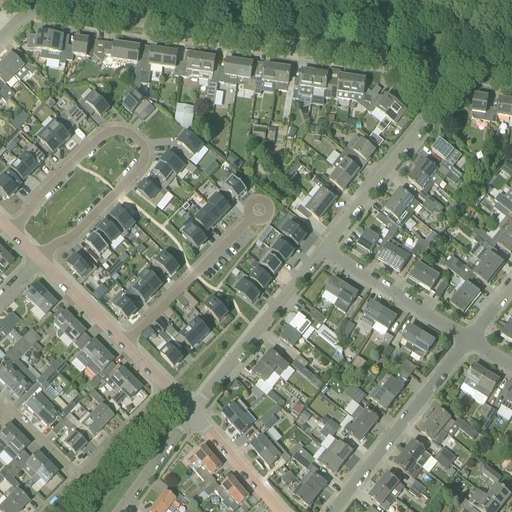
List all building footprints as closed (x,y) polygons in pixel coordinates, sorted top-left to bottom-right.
[(47,35),(38,33),(38,37),(30,35),(28,50),(43,52),(49,52),(51,36),(47,35)] [(25,37),(23,34),(16,40),(20,44),(26,39),(25,39),(24,38),(25,37)] [(66,65),(67,61),(69,47),(63,46),(64,37),(56,36),(51,36),(49,52),(47,60),(61,62),(60,64),(66,65)] [(75,48),(69,47),(67,61),(73,62),(74,56),(87,58),(89,41),(76,39),(75,48)] [(112,61),(126,63),(128,46),(115,44),(115,46),(109,46),(109,43),(96,42),(94,55),(94,56),(100,60),(102,62),(107,58),(113,59),(112,61)] [(141,93),(142,85),(145,58),(140,57),(141,48),(128,46),(126,63),(138,65),(138,71),(128,84),(141,93)] [(142,85),(149,86),(152,67),(163,69),(165,52),(153,50),(151,59),(145,58),(142,85)] [(175,77),(181,78),(183,63),(177,62),(178,53),(165,52),(163,69),(176,71),(175,77)] [(192,77),(200,79),(203,55),(197,54),(197,56),(190,55),(189,64),(183,63),(181,78),(187,79),(188,73),(193,73),(192,77)] [(38,71),(24,57),(19,62),(12,55),(3,65),(16,78),(25,69),(33,76),(38,71)] [(210,56),(203,55),(200,79),(200,80),(209,81),(205,105),(215,106),(218,83),(220,70),(221,70),(221,69),(220,66),(215,66),(216,59),(210,58),(210,56)] [(96,64),(100,60),(94,56),(91,60),(96,64)] [(237,85),(237,86),(241,62),(228,61),(226,70),(221,70),(220,70),(218,83),(225,84),(226,77),(238,79),(237,85)] [(244,91),(256,93),(259,66),(254,65),(254,64),(241,62),(237,86),(245,87),(244,91)] [(0,79),(1,80),(0,81),(0,88),(11,99),(16,95),(7,86),(16,78),(3,65),(0,67),(0,79)] [(259,66),(256,93),(255,95),(261,96),(263,82),(276,84),(279,68),(266,66),(265,66),(259,66)] [(293,100),(295,79),(290,78),(291,69),(279,68),(276,84),(275,91),(288,93),(284,123),(290,124),(293,100)] [(301,89),(313,90),(314,90),(316,73),(303,71),(302,80),(295,79),(293,100),(299,101),(301,89)] [(312,97),(332,99),(334,81),(328,80),(329,75),(316,73),(314,90),(313,90),(312,97)] [(351,95),(353,79),(341,77),(340,82),(334,81),(332,99),(338,100),(339,93),(351,95)] [(362,108),(367,111),(376,100),(365,91),(366,81),(353,79),(351,95),(350,101),(363,103),(362,108)] [(49,100),(57,92),(52,87),(44,95),(49,100)] [(0,102),(3,100),(7,104),(11,99),(0,88),(0,102)] [(158,93),(150,92),(149,100),(157,101),(158,93)] [(80,106),(91,117),(95,113),(101,118),(109,109),(95,95),(86,104),(84,101),(80,106)] [(141,108),(145,112),(150,107),(138,95),(125,107),(133,116),(141,108)] [(377,110),(386,118),(397,104),(387,96),(385,99),(382,96),(379,97),(376,100),(367,111),(370,114),(374,114),(377,110)] [(472,120),(491,123),(493,108),(487,107),(489,98),(475,96),(472,120)] [(498,117),(511,119),(511,109),(511,101),(500,99),(499,109),(493,108),(491,123),(497,124),(498,117)] [(410,122),(404,117),(408,113),(397,104),(386,118),(378,129),(383,133),(392,122),(397,126),(401,129),(403,131),(410,122)] [(73,106),(60,119),(71,130),(75,126),(79,129),(87,121),(73,106)] [(16,132),(30,118),(29,117),(29,118),(26,115),(27,114),(24,112),(10,126),(16,132)] [(189,132),(192,115),(178,113),(177,122),(189,132)] [(71,130),(60,119),(47,132),(62,146),(70,138),(67,135),(71,130)] [(297,130),(291,128),(287,137),(293,140),(297,130)] [(266,141),(267,131),(255,129),(253,140),(266,141)] [(268,140),(276,141),(277,130),(269,129),(268,140)] [(62,146),(47,132),(35,145),(46,156),(50,152),(53,155),(62,146)] [(380,147),(384,142),(374,133),(369,139),(380,147)] [(187,134),(178,144),(181,147),(177,152),(190,162),(202,147),(187,134)] [(345,152),(357,162),(361,157),(367,163),(376,152),(362,141),(357,137),(349,147),(345,152)] [(444,160),(441,165),(450,173),(459,180),(463,175),(453,167),(462,156),(455,150),(454,151),(441,141),(432,151),(444,160)] [(17,147),(16,146),(13,142),(6,149),(8,152),(10,154),(17,147)] [(30,152),(27,156),(38,167),(45,160),(30,144),(26,148),(30,152)] [(338,170),(352,182),(360,172),(353,167),(357,162),(345,152),(333,167),(338,171),(338,170)] [(161,164),(177,177),(184,168),(193,176),(194,175),(197,171),(197,170),(180,157),(177,161),(168,155),(161,164)] [(27,156),(19,163),(31,175),(38,167),(27,156)] [(238,159),(232,166),(238,171),(244,164),(238,159)] [(425,160),(416,171),(431,182),(431,181),(436,175),(439,171),(425,160)] [(23,182),(31,175),(19,163),(12,171),(23,182)] [(299,163),(288,177),(291,180),(302,166),(299,163)] [(154,182),(156,183),(165,191),(177,177),(161,164),(160,165),(154,173),(153,173),(158,177),(154,182)] [(208,177),(212,173),(207,169),(203,173),(208,177)] [(8,170),(0,177),(0,180),(2,182),(0,183),(0,195),(5,201),(8,198),(9,199),(18,191),(17,189),(22,184),(8,170)] [(321,181),(333,190),(336,186),(344,192),(352,182),(338,170),(338,171),(330,180),(325,177),(321,181)] [(423,192),(431,182),(416,171),(409,180),(423,192)] [(450,173),(446,178),(455,185),(459,180),(450,173)] [(221,193),(230,201),(231,202),(235,198),(239,201),(247,193),(247,192),(233,178),(232,178),(232,179),(225,186),(224,186),(224,187),(220,191),(221,193)] [(317,179),(314,183),(322,190),(314,200),(328,211),(336,201),(329,195),(333,190),(321,181),(317,179)] [(168,193),(165,191),(156,183),(152,188),(146,183),(142,188),(141,187),(136,193),(141,196),(141,195),(157,208),(168,193)] [(393,200),(407,211),(412,215),(420,205),(415,201),(401,190),(393,200)] [(230,201),(221,193),(208,206),(210,207),(221,218),(230,210),(225,205),(230,201)] [(421,198),(426,202),(436,210),(440,205),(430,197),(430,198),(425,193),(421,198)] [(169,205),(173,197),(168,194),(163,202),(169,205)] [(480,203),(474,198),(470,203),(476,208),(480,203)] [(328,211),(314,200),(306,210),(301,206),(297,211),(308,220),(312,216),(320,222),(328,211)] [(407,211),(393,200),(385,210),(399,221),(407,211)] [(436,210),(426,202),(423,207),(432,215),(436,210)] [(507,218),(499,228),(502,230),(511,238),(511,214),(511,213),(502,206),(498,204),(495,208),(507,218)] [(472,217),(476,211),(469,206),(465,211),(472,217)] [(210,207),(203,214),(214,226),(221,218),(210,207)] [(288,213),(284,209),(280,214),(284,218),(288,213)] [(120,236),(124,240),(129,235),(126,232),(134,224),(120,210),(111,219),(116,223),(112,227),(111,227),(120,236)] [(195,221),(197,223),(207,233),(214,226),(203,214),(195,221)] [(386,227),(391,222),(381,214),(377,219),(386,227)] [(305,228),(294,220),(282,234),(298,247),(306,237),(301,233),(305,228)] [(111,227),(112,227),(107,223),(98,231),(106,239),(103,242),(109,247),(120,236),(111,227)] [(203,237),(207,233),(197,223),(187,232),(187,231),(182,236),(186,239),(186,238),(198,250),(207,241),(203,237)] [(391,242),(392,241),(400,228),(394,225),(385,239),(391,242)] [(511,253),(511,238),(502,230),(493,241),(511,255),(511,253)] [(385,239),(388,234),(383,231),(379,236),(385,239)] [(479,235),(478,236),(487,243),(490,238),(482,231),(481,232),(479,235)] [(370,255),(380,239),(367,232),(358,247),(370,255)] [(426,242),(431,246),(433,247),(440,238),(433,232),(425,242),(426,242)] [(86,243),(86,244),(90,249),(86,253),(97,264),(102,259),(101,258),(108,250),(109,250),(94,235),(94,236),(86,244),(86,243)] [(271,248),(270,250),(281,259),(286,263),(293,253),(290,250),(294,245),(281,236),(276,242),(275,241),(270,248),(271,248)] [(474,241),(483,248),(487,243),(478,236),(477,237),(475,240),(474,241)] [(425,242),(421,239),(411,255),(416,258),(420,252),(426,242),(425,242)] [(404,249),(409,252),(413,245),(407,242),(404,249)] [(426,242),(420,252),(425,256),(431,246),(426,242)] [(390,267),(400,251),(388,245),(379,260),(390,267)] [(483,263),(483,264),(495,274),(504,264),(485,249),(477,259),(483,263)] [(277,263),(281,259),(270,250),(258,264),(262,267),(271,274),(275,277),(275,276),(282,268),(282,267),(277,263)] [(401,273),(410,258),(400,251),(390,267),(401,273)] [(4,253),(0,256),(0,277),(3,275),(3,274),(14,263),(4,253)] [(119,261),(123,264),(129,258),(124,253),(118,259),(119,261)] [(72,261),(71,259),(67,264),(68,265),(67,266),(84,283),(97,270),(83,255),(78,260),(76,257),(72,261)] [(152,268),(155,271),(162,278),(166,274),(171,278),(179,269),(165,255),(152,268)] [(445,267),(450,271),(454,266),(458,261),(453,257),(445,267)] [(466,268),(458,261),(454,266),(463,273),(472,280),(476,275),(487,285),(495,274),(483,264),(481,266),(477,262),(474,266),(470,263),(466,268)] [(409,278),(420,285),(430,270),(419,263),(409,278)] [(459,278),(463,273),(454,266),(450,271),(459,278)] [(114,268),(113,267),(107,274),(111,278),(118,272),(114,268)] [(262,267),(251,280),(258,287),(263,291),(271,281),(268,278),(271,274),(262,267)] [(152,268),(139,280),(154,295),(162,286),(151,275),(155,271),(152,268)] [(430,270),(420,285),(431,292),(441,277),(430,270)] [(255,291),(258,287),(251,280),(246,277),(242,282),(244,283),(236,292),(252,305),(260,295),(255,291)] [(327,293),(338,300),(346,287),(334,279),(328,289),(329,289),(327,293)] [(154,295),(139,280),(127,293),(135,302),(139,297),(145,303),(154,295)] [(463,280),(455,290),(472,304),(480,294),(463,280)] [(435,295),(441,299),(445,292),(449,285),(443,282),(435,295)] [(104,284),(93,294),(98,299),(108,289),(104,284)] [(26,297),(36,307),(47,296),(37,286),(26,297)] [(346,315),(351,307),(354,302),(359,295),(346,287),(338,300),(334,307),(346,315)] [(472,304),(455,290),(455,291),(459,294),(450,305),(463,315),(472,304)] [(131,306),(135,302),(127,293),(122,298),(125,300),(116,309),(128,321),(137,312),(131,306)] [(182,297),(189,304),(194,309),(198,305),(186,293),(182,297)] [(56,305),(47,296),(36,307),(45,317),(56,305)] [(185,309),(189,304),(182,297),(180,296),(176,300),(185,309)] [(219,323),(228,314),(213,300),(200,313),(204,317),(209,312),(219,323)] [(368,310),(361,322),(373,330),(385,311),(372,303),(368,310)] [(310,315),(311,316),(322,325),(327,319),(314,309),(310,315)] [(385,311),(373,330),(385,337),(392,325),(393,326),(397,318),(385,311)] [(57,338),(59,340),(75,324),(65,314),(54,325),(60,331),(57,333),(57,338)] [(188,328),(201,341),(209,333),(202,325),(206,321),(200,315),(188,328)] [(300,317),(291,328),(303,338),(306,341),(315,330),(319,333),(320,335),(336,348),(333,352),(345,361),(341,344),(340,339),(334,334),(322,325),(311,316),(306,322),(300,317)] [(10,332),(15,328),(6,319),(1,323),(10,332)] [(337,329),(334,334),(340,339),(350,323),(345,320),(339,330),(337,329)] [(511,342),(511,322),(507,327),(505,331),(502,336),(511,342)] [(10,332),(1,323),(0,324),(0,330),(6,337),(10,332)] [(350,323),(340,339),(341,344),(345,344),(356,326),(350,323)] [(505,331),(507,327),(501,323),(498,327),(505,331)] [(85,333),(75,324),(59,340),(64,335),(74,345),(78,349),(81,345),(77,341),(85,333)] [(405,349),(412,353),(424,335),(411,327),(406,334),(407,334),(403,341),(408,344),(405,349)] [(192,350),(201,341),(188,328),(175,341),(181,347),(185,342),(192,350)] [(294,349),(303,338),(291,328),(281,340),(294,349)] [(31,330),(22,339),(27,344),(36,335),(31,330)] [(182,360),(178,355),(182,351),(163,333),(159,337),(169,347),(161,355),(174,368),(182,360)] [(40,339),(36,335),(27,344),(31,348),(40,339)] [(436,342),(424,335),(412,353),(424,360),(426,355),(427,355),(430,350),(431,350),(436,342)] [(11,361),(27,344),(22,339),(17,344),(6,356),(11,361)] [(87,368),(103,352),(93,342),(82,353),(76,359),(86,369),(87,368)] [(377,354),(383,357),(389,347),(383,343),(377,354)] [(11,361),(15,365),(9,371),(0,379),(0,380),(9,390),(28,371),(18,362),(31,348),(27,344),(11,361)] [(394,350),(389,347),(383,357),(388,360),(394,350)] [(111,373),(106,369),(113,362),(103,352),(87,368),(97,378),(88,386),(93,390),(102,382),(106,378),(111,373)] [(289,366),(280,359),(271,352),(262,363),(274,373),(280,378),(284,373),(289,366)] [(346,359),(351,362),(354,357),(349,353),(346,359)] [(295,361),(306,369),(310,364),(300,356),(295,361)] [(50,365),(55,361),(50,357),(46,361),(50,365)] [(363,373),(368,365),(358,357),(352,366),(363,373)] [(60,358),(51,367),(55,372),(64,363),(60,358)] [(306,369),(295,361),(291,367),(312,382),(316,377),(306,369)] [(62,374),(68,367),(64,363),(55,372),(60,376),(62,374)] [(274,373),(262,363),(253,375),(266,384),(274,373)] [(401,368),(411,376),(415,371),(405,363),(401,368)] [(369,378),(374,382),(379,376),(374,372),(375,371),(369,366),(363,373),(369,378)] [(42,385),(55,372),(51,367),(37,381),(28,371),(9,390),(19,400),(31,388),(31,387),(37,381),(42,385)] [(464,385),(477,393),(488,375),(475,367),(464,385)] [(397,373),(407,381),(411,376),(401,368),(399,370),(397,373)] [(117,395),(120,391),(132,380),(122,371),(115,378),(111,373),(106,378),(110,382),(116,388),(112,391),(117,395)] [(60,376),(55,372),(42,385),(46,390),(60,376)] [(493,394),(500,382),(488,375),(477,393),(488,400),(491,394),(493,394)] [(132,380),(120,391),(130,400),(141,389),(132,380)] [(392,380),(383,391),(395,401),(404,389),(396,382),(396,383),(392,380)] [(352,385),(348,389),(363,401),(367,396),(352,385)] [(252,392),(261,399),(265,394),(255,387),(252,392)] [(329,390),(325,387),(320,392),(324,396),(329,390)] [(369,399),(386,412),(395,401),(383,391),(378,387),(369,399)] [(59,397),(63,392),(58,388),(54,392),(58,396),(59,397)] [(363,401),(348,389),(344,394),(359,406),(363,401)] [(110,416),(115,412),(107,405),(93,390),(88,395),(100,406),(91,416),(103,428),(113,418),(110,416)] [(511,390),(504,403),(501,408),(511,415),(511,390)] [(44,392),(28,408),(38,419),(53,403),(54,402),(44,392)] [(279,402),(281,399),(272,392),(268,396),(277,404),(279,402)] [(70,404),(74,409),(78,405),(83,400),(78,396),(70,404)] [(467,406),(470,401),(464,397),(461,401),(462,402),(456,410),(462,414),(467,406)] [(107,405),(115,412),(116,413),(121,409),(112,400),(107,405)] [(222,414),(232,425),(244,415),(249,411),(240,401),(235,406),(234,405),(231,408),(230,407),(222,414)] [(57,418),(61,422),(74,409),(70,404),(62,412),(53,403),(38,419),(47,428),(57,418)] [(300,416),(299,416),(305,408),(300,404),(294,412),(296,413),(292,418),(296,420),(300,416)] [(478,415),(486,420),(492,409),(485,405),(478,415)] [(370,433),(379,421),(370,415),(360,407),(351,418),(357,423),(370,433)] [(492,409),(486,420),(481,428),(486,432),(498,413),(492,409)] [(451,421),(452,420),(440,411),(431,422),(448,435),(455,426),(473,440),(474,438),(478,433),(459,419),(455,424),(451,421)] [(265,425),(274,417),(271,412),(261,420),(265,425)] [(311,417),(305,412),(300,418),(306,423),(311,417)] [(66,419),(83,436),(84,437),(88,433),(93,438),(103,428),(91,416),(88,413),(78,423),(70,414),(66,419)] [(244,415),(232,425),(242,436),(253,425),(244,415)] [(274,417),(265,425),(269,429),(278,421),(274,417)] [(64,445),(70,450),(66,454),(70,458),(74,454),(76,456),(86,446),(79,440),(83,436),(66,419),(62,423),(52,432),(56,436),(65,428),(69,431),(68,432),(68,437),(70,439),(64,445)] [(337,433),(341,428),(331,421),(328,425),(337,433)] [(448,435),(431,422),(421,434),(438,447),(448,435)] [(357,423),(353,428),(349,425),(345,431),(354,438),(354,439),(361,444),(370,433),(357,423)] [(328,425),(324,430),(330,435),(333,438),(337,433),(328,425)] [(0,456),(4,452),(19,437),(9,427),(0,436),(0,456)] [(329,436),(330,435),(324,430),(323,430),(320,434),(321,435),(326,439),(329,436)] [(251,446),(261,458),(273,447),(272,447),(276,444),(267,434),(263,437),(263,436),(258,440),(258,441),(251,446)] [(4,452),(13,461),(14,461),(29,446),(19,437),(4,452)] [(336,441),(328,451),(344,465),(353,454),(344,447),(336,441)] [(294,457),(297,454),(302,450),(303,449),(301,447),(303,446),(301,443),(290,453),(294,457)] [(405,454),(423,469),(432,458),(426,453),(426,452),(414,443),(405,454)] [(188,461),(191,466),(197,461),(202,466),(212,457),(203,447),(188,461)] [(273,447),(261,458),(271,468),(277,462),(282,458),(273,447)] [(443,449),(439,455),(452,465),(457,459),(443,449)] [(297,454),(311,465),(315,459),(306,452),(305,453),(302,450),(297,454)] [(344,465),(328,451),(319,463),(327,469),(326,470),(335,477),(344,465)] [(311,465),(297,454),(294,457),(299,461),(299,462),(308,469),(311,465)] [(405,454),(396,466),(412,479),(416,474),(418,476),(423,469),(405,454)] [(37,455),(27,466),(36,476),(47,465),(37,455)] [(448,471),(452,465),(439,455),(434,460),(448,471)] [(204,483),(221,468),(212,457),(202,466),(202,467),(195,473),(204,483)] [(18,466),(13,461),(0,474),(0,475),(4,480),(9,475),(18,466)] [(23,489),(32,498),(37,494),(32,489),(41,480),(46,485),(57,474),(47,465),(36,476),(32,480),(23,489)] [(13,480),(22,470),(18,466),(9,475),(11,477),(13,480)] [(482,473),(482,474),(496,484),(486,497),(502,509),(511,496),(498,485),(502,480),(486,467),(482,473)] [(286,485),(295,477),(291,472),(282,480),(286,485)] [(302,484),(318,497),(327,485),(315,476),(314,476),(310,473),(302,484)] [(3,497),(7,502),(17,511),(19,511),(29,503),(28,503),(32,498),(23,489),(13,480),(9,475),(4,480),(12,488),(3,497)] [(405,489),(400,485),(388,475),(379,487),(396,500),(405,489)] [(224,502),(229,497),(239,488),(230,478),(215,492),(219,496),(224,502)] [(426,490),(417,483),(413,487),(423,495),(426,490)] [(318,497),(302,484),(294,494),(297,497),(297,498),(303,502),(302,503),(309,508),(318,497)] [(198,487),(189,495),(185,499),(191,503),(195,499),(203,492),(198,487)] [(396,500),(379,487),(370,498),(387,511),(396,500)] [(413,487),(409,492),(419,500),(423,495),(413,487)] [(233,511),(248,499),(239,488),(229,497),(235,503),(230,508),(233,511)] [(455,503),(463,509),(466,511),(471,511),(475,508),(479,511),(499,511),(502,509),(486,497),(478,490),(477,491),(478,492),(469,503),(460,496),(455,503)] [(165,492),(157,503),(168,511),(173,504),(178,509),(182,504),(165,492)] [(207,497),(208,497),(203,492),(195,499),(200,504),(207,497)] [(17,511),(7,502),(0,509),(0,511),(17,511)] [(167,511),(168,511),(157,503),(150,511),(167,511)]
